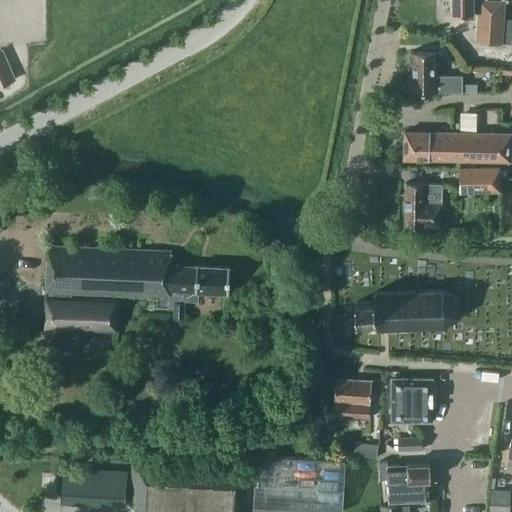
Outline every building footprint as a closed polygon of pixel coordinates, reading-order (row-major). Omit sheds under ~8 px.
[(450,0),(451,15),(472,15),(473,11),(477,11),(475,41),(502,43),(505,1),(507,1),(507,0),(450,0)] [(0,50),(0,85),(15,79),(2,49),(0,50)] [(410,51),(410,92),(462,92),(462,75),(436,75),(436,51),(410,51)] [(464,92),(476,92),(476,83),(464,83),(464,92)] [(403,158),(458,159),(459,132),(404,131),(403,158)] [(510,133),(459,132),(458,159),(510,160),(510,133)] [(491,191),(500,191),(499,166),(490,166),(490,167),(459,167),(460,191),(491,191)] [(404,225),(441,226),(442,183),(405,182),(404,225)] [(197,300),(198,291),(228,292),(229,266),(196,265),(171,264),(171,251),(47,245),(44,327),(116,330),(117,299),(71,297),(71,292),(158,296),(157,305),(174,306),(174,315),(183,315),(183,299),(197,300)] [(374,318),(375,327),(443,324),(443,325),(444,324),(458,316),(458,314),(457,314),(458,298),(458,297),(457,297),(443,289),(442,289),(373,292),(374,301),(356,301),(357,320),(374,318)] [(335,378),(334,401),(332,415),(368,418),(372,380),(335,378)] [(391,420),(432,420),(432,378),(391,378),(391,420)] [(423,435),(397,436),(397,450),(423,449),(423,435)] [(376,457),(377,444),(353,442),(352,454),(376,457)] [(133,460),(130,506),(137,506),(136,511),(269,511),(270,507),(342,511),(345,459),(254,454),(253,467),(133,460)] [(389,501),(429,499),(428,479),(430,479),(429,463),(387,464),(387,460),(378,460),(379,478),(388,477),(389,501)] [(61,502),(125,505),(127,473),(62,469),(61,502)] [(490,491),(488,511),(508,511),(510,492),(490,491)]
